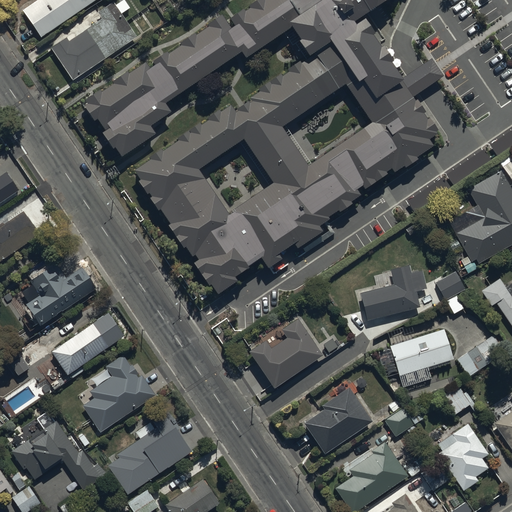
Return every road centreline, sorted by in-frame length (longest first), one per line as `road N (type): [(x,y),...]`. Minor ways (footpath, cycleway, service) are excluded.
road 1 (tertiary): [(0,76),(293,511)]
road 2 (unknown): [(403,0),(396,37),(404,65),(438,124),(476,160)]
road 3 (unknown): [(416,0),(511,130)]
